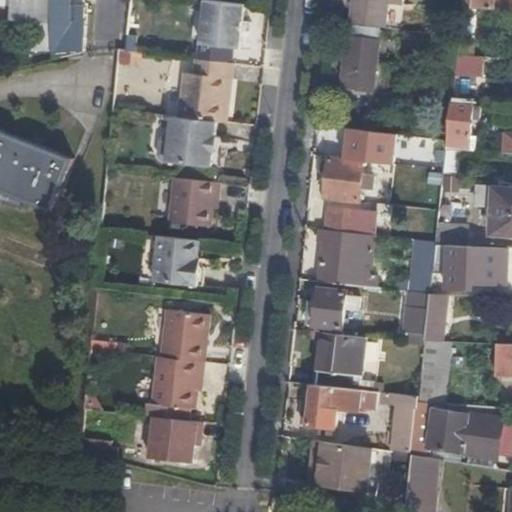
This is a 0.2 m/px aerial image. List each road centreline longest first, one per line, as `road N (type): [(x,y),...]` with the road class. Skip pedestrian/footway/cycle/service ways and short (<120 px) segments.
road 1 (unclassified): [(290,0),(246,453)]
road 2 (unknown): [(117,0),(107,201)]
